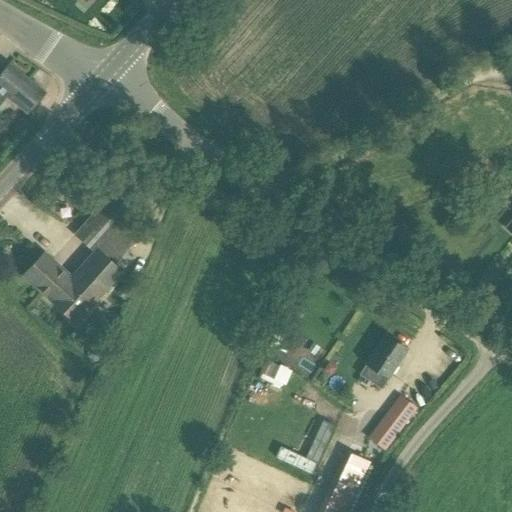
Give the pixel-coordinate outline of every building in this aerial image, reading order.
[(0,106),(7,99),(27,115),(45,94),(9,64),(0,75),(0,74),(0,106)] [(39,252),(19,274),(71,323),(118,272),(117,271),(129,259),(121,252),(141,231),(126,217),(141,201),(119,182),(71,234),(90,253),(67,278),(39,252)] [(370,364),(364,374),(384,387),(408,349),(387,335),(369,363),(370,364)] [(401,396),(379,425),(396,437),(417,408),(401,396)] [(319,511),(346,511),(366,470),(370,462),(347,452),(344,458),(343,460),(319,511)]
